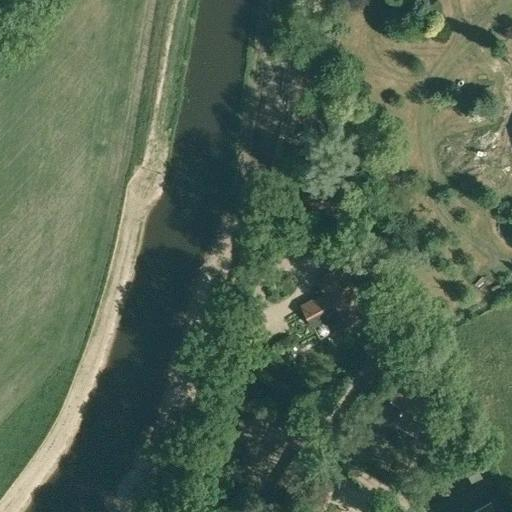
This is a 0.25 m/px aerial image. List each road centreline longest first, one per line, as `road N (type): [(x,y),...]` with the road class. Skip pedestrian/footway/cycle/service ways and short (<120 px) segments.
road 1 (track): [(147,156),(126,255),(84,383),(50,460),(10,511)]
road 2 (track): [(142,511),(194,416),(242,266),(253,178)]
road 3 (track): [(184,0),(147,156)]
